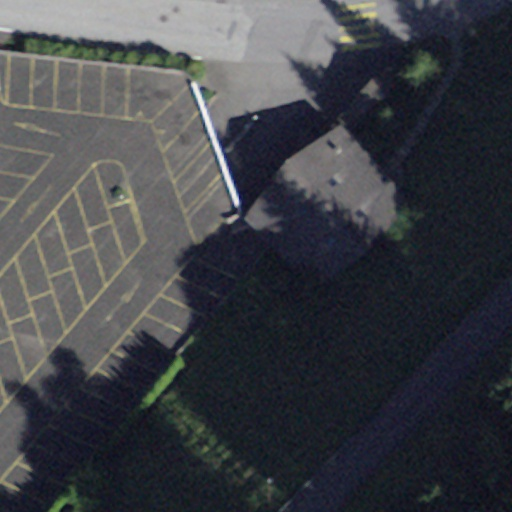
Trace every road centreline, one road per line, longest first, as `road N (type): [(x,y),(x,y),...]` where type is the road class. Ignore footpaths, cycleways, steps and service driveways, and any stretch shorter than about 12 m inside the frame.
road 1 (unclassified): [(2,0),(223,29),(365,31),(466,0)]
road 2 (unclassified): [(316,511),(511,309)]
